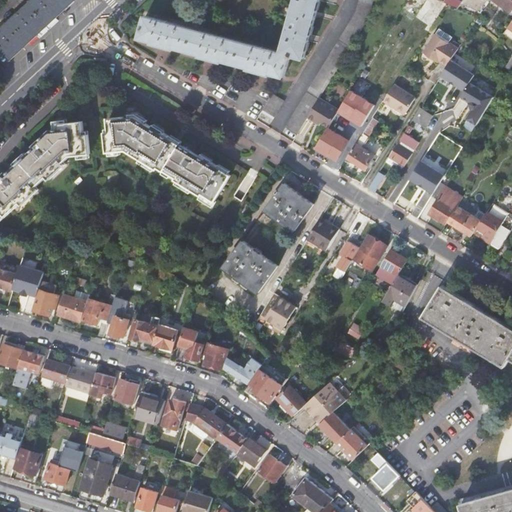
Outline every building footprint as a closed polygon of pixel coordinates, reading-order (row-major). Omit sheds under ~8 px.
[(30,0),(0,28),(0,49),(10,60),(74,0),(30,0)] [(296,0),(282,52),(146,15),(140,37),(154,41),(153,42),(175,48),(175,47),(202,54),(201,55),(223,61),(223,60),(250,67),(249,68),(271,74),(271,73),(285,76),(291,57),(293,57),(294,55),(305,58),(320,0),(296,0)] [(286,126),(300,135),(311,118),(323,98),(354,47),(375,11),(376,0),(359,0),(356,11),(286,126)] [(440,14),(447,3),(444,2),(439,0),(407,0),(399,13),(409,20),(421,1),(440,14)] [(511,0),(495,0),(511,12),(511,11),(511,0)] [(378,111),(384,101),(395,84),(407,66),(425,37),(415,31),(374,95),(376,97),(364,115),(371,120),(377,111),(378,111)] [(424,53),(433,58),(435,56),(440,59),(439,60),(439,61),(448,66),(459,48),(437,34),(424,53)] [(511,58),(503,73),(508,76),(511,69),(511,58)] [(448,66),(441,75),(465,90),(470,81),(475,74),(452,59),(448,66)] [(468,117),(478,124),(495,96),(470,81),(465,90),(461,96),(470,101),(471,102),(475,107),(474,109),(468,117)] [(416,97),(395,84),(384,101),(406,114),(416,97)] [(284,101),(273,94),(262,111),(273,118),(284,101)] [(340,110),(323,98),(311,118),(317,122),(319,120),(329,127),(340,110)] [(434,115),(421,107),(413,119),(427,127),(434,115)] [(138,113),(130,114),(131,117),(137,117),(147,123),(148,120),(138,113)] [(219,167),(220,166),(212,161),(211,162),(202,156),(181,144),(181,145),(174,142),(175,140),(171,137),(171,136),(164,132),(164,133),(153,126),(147,123),(137,117),(131,117),(124,118),(124,116),(110,118),(111,132),(107,132),(109,151),(110,151),(121,150),(128,150),(142,158),(150,163),(152,161),(158,165),(178,177),(176,179),(178,180),(193,189),(202,195),(204,193),(216,200),(232,175),(230,174),(219,167)] [(380,122),(374,117),(348,157),(367,169),(375,154),(365,147),(380,122)] [(68,119),(55,120),(55,129),(60,129),(60,123),(68,122),(68,119)] [(28,195),(37,187),(48,176),(63,162),(64,163),(71,156),(79,155),(90,153),(91,153),(89,134),(84,134),(83,121),(68,122),(60,123),(60,129),(55,129),(51,130),(28,152),(29,154),(1,180),(0,178),(0,217),(5,213),(7,216),(22,202),(29,196),(28,195)] [(165,130),(155,124),(153,126),(164,133),(164,132),(165,130)] [(407,129),(404,132),(408,135),(413,127),(409,125),(407,129)] [(349,140),(329,128),(317,146),(337,159),(349,140)] [(419,142),(418,141),(412,137),(408,135),(404,132),(390,155),(405,165),(413,152),(400,144),(402,141),(415,149),(419,142)] [(183,141),(173,134),(171,136),(171,137),(175,140),(174,142),(181,145),(181,144),(183,141)] [(0,178),(1,180),(29,154),(28,152),(20,160),(19,159),(7,170),(8,171),(0,178)] [(202,156),(211,162),(212,161),(213,160),(203,154),(202,156)] [(139,161),(155,170),(158,165),(152,161),(150,163),(142,158),(139,161)] [(422,159),(411,177),(434,193),(441,182),(446,174),(422,159)] [(64,163),(63,162),(48,176),(50,179),(66,165),(64,163)] [(231,171),(221,164),(220,166),(219,167),(230,174),(231,171)] [(384,177),(378,173),(369,187),(376,191),(384,177)] [(176,183),(191,192),(193,189),(178,180),(176,183)] [(296,229),(316,203),(288,182),(282,189),(280,188),(278,191),(280,192),(268,208),(296,229)] [(430,213),(446,223),(449,220),(458,205),(463,196),(441,182),(434,193),(433,196),(439,200),(430,213)] [(29,196),(22,202),(24,204),(39,189),(37,187),(28,195),(29,196)] [(472,235),(473,234),(482,220),(458,205),(449,220),(472,235)] [(511,209),(504,222),(503,224),(504,224),(492,243),(501,248),(511,229),(511,209)] [(487,212),(482,220),(473,234),(490,245),(503,224),(504,222),(487,212)] [(341,227),(322,216),(310,238),(309,238),(327,249),(341,227)] [(369,234),(361,248),(355,258),(375,270),(388,246),(369,234)] [(280,265),(246,239),(226,265),(260,291),(280,265)] [(352,263),(355,258),(361,248),(350,241),(342,254),(345,256),(338,266),(339,267),(347,271),(352,263)] [(377,274),(394,284),(401,274),(409,260),(391,250),(377,274)] [(339,261),(333,258),(327,269),(332,272),(339,261)] [(372,275),(375,270),(355,258),(352,263),(364,270),(366,267),(369,269),(367,273),(372,275)] [(40,289),(43,280),(46,270),(22,263),(19,273),(14,288),(22,291),(29,293),(38,296),(40,289)] [(150,273),(173,280),(175,276),(152,264),(150,273)] [(0,285),(13,290),(14,288),(19,273),(0,267),(0,285)] [(339,267),(323,294),(331,298),(347,271),(339,267)] [(419,284),(401,274),(394,284),(386,299),(393,303),(398,295),(409,302),(419,284)] [(43,280),(40,289),(55,293),(57,285),(43,280)] [(511,328),(500,322),(502,320),(494,315),(493,317),(475,307),(477,305),(469,300),(468,302),(443,287),(425,317),(507,366),(511,358),(511,328)] [(55,293),(40,289),(38,296),(38,298),(34,309),(52,314),(54,307),(57,308),(61,295),(55,293)] [(298,307),(276,293),(263,315),(268,319),(285,329),(298,307)] [(82,322),(83,319),(88,302),(87,300),(65,294),(58,314),(82,322)] [(90,298),(88,302),(83,319),(99,324),(100,320),(108,323),(115,298),(112,297),(109,304),(103,303),(99,301),(90,298)] [(137,319),(153,323),(155,316),(140,312),(137,319)] [(125,336),(130,319),(117,315),(112,333),(120,336),(121,334),(125,336)] [(154,343),(160,324),(162,318),(155,316),(153,323),(137,319),(132,337),(141,340),(142,339),(142,337),(149,339),(148,341),(154,343)] [(285,329),(268,319),(265,324),(282,334),(285,329)] [(178,350),(180,345),(185,327),(187,323),(182,321),(179,330),(174,348),(178,350)] [(355,321),(350,332),(361,338),(366,327),(355,321)] [(154,343),(173,349),(174,348),(179,330),(160,324),(154,343)] [(197,342),(200,331),(185,327),(180,345),(186,347),(190,348),(189,351),(187,357),(200,361),(205,344),(197,342)] [(205,344),(206,344),(207,342),(210,332),(201,329),(200,331),(197,342),(205,344)] [(333,349),(338,341),(341,337),(333,332),(320,354),(328,359),(333,349)] [(254,342),(247,337),(243,343),(249,348),(254,342)] [(20,367),(25,349),(27,346),(20,343),(18,345),(6,341),(0,359),(0,362),(19,368),(20,367)] [(333,349),(351,357),(353,354),(356,348),(338,341),(333,349)] [(207,342),(206,344),(203,353),(208,354),(206,362),(224,368),(229,349),(207,342)] [(40,373),(45,355),(25,349),(20,367),(30,370),(40,373)] [(408,360),(399,352),(398,353),(391,362),(402,369),(408,360)] [(244,363),(236,358),(235,360),(246,368),(253,358),(249,355),(244,363)] [(246,381),(250,384),(250,383),(263,365),(253,358),(246,368),(235,360),(229,356),(225,367),(246,381)] [(72,366),(48,359),(43,375),(55,379),(67,383),(72,366)] [(263,365),(250,383),(258,387),(256,391),(271,401),(283,385),(273,378),(276,374),(263,365)] [(428,372),(421,365),(414,372),(421,379),(428,372)] [(66,385),(90,392),(93,382),(96,373),(72,366),(67,383),(66,385)] [(30,370),(20,367),(19,368),(18,374),(28,377),(30,370)] [(276,374),(273,378),(283,385),(287,379),(277,372),(276,374)] [(93,382),(90,392),(90,393),(101,397),(103,391),(108,393),(113,377),(99,373),(95,383),(93,382)] [(55,379),(43,375),(40,384),(52,387),(55,379)] [(140,384),(122,378),(116,397),(134,403),(140,384)] [(321,424),(334,412),(347,400),(331,382),(307,403),(305,405),(313,414),(321,424)] [(303,407),(305,405),(307,403),(291,386),(278,397),(294,415),(303,407)] [(151,396),(142,393),(135,416),(159,423),(165,403),(150,398),(151,396)] [(9,398),(0,395),(0,403),(7,406),(9,398)] [(176,398),(176,401),(175,405),(170,403),(163,425),(178,430),(187,402),(176,398)] [(7,406),(15,408),(16,402),(9,400),(7,406)] [(210,433),(218,439),(218,438),(228,425),(206,408),(191,404),(186,420),(196,423),(197,424),(210,433)] [(31,414),(38,416),(41,416),(42,411),(33,408),(31,414)] [(351,430),(334,412),(321,424),(338,442),(351,430)] [(36,422),(38,416),(31,414),(29,420),(36,422)] [(127,426),(107,420),(105,429),(102,435),(123,442),(127,426)] [(210,433),(197,424),(194,428),(194,432),(203,438),(207,438),(210,433)] [(228,424),(228,425),(218,438),(239,453),(249,439),(228,424)] [(93,425),(91,432),(102,435),(105,429),(93,425)] [(370,444),(355,426),(352,428),(369,446),(370,444)] [(369,446),(352,428),(351,430),(338,442),(337,442),(354,460),(369,446)] [(8,435),(0,432),(0,453),(17,458),(23,439),(14,437),(14,436),(14,435),(14,434),(13,434),(13,433),(12,433),(11,433),(10,433),(9,433),(8,434),(8,435)] [(126,443),(123,442),(102,435),(91,432),(88,441),(105,446),(105,448),(123,453),(126,443)] [(129,436),(126,443),(140,447),(142,442),(142,440),(129,436)] [(268,450),(250,437),(249,439),(239,453),(238,453),(256,466),(268,450)] [(80,448),(81,441),(67,439),(63,464),(82,466),(84,449),(80,448)] [(142,442),(140,447),(150,450),(152,445),(142,442)] [(37,473),(42,454),(22,448),(16,467),(37,473)] [(46,451),(41,468),(48,470),(46,478),(66,484),(71,469),(51,462),(53,453),(46,451)] [(385,490),(400,475),(379,453),(373,459),(382,469),(373,477),(385,490)] [(287,467),(271,455),(260,470),(276,482),(287,467)] [(104,495),(113,465),(91,459),(82,488),(104,495)] [(135,479),(117,474),(112,490),(122,493),(121,495),(136,500),(147,464),(143,463),(143,464),(140,464),(135,479)] [(321,511),(330,503),(334,500),(307,478),(293,496),(310,509),(306,511),(321,511)] [(177,489),(166,486),(157,511),(176,511),(181,500),(174,498),(177,489)] [(192,486),(190,491),(201,494),(203,489),(192,486)] [(152,511),(159,492),(153,490),(144,487),(138,506),(137,509),(144,511),(145,509),(152,511)] [(461,501),(464,511),(511,511),(511,489),(507,491),(506,489),(481,495),(482,498),(475,500),(474,498),(461,501)] [(209,511),(214,499),(201,494),(190,491),(184,511),(209,511)] [(435,511),(416,491),(407,500),(415,508),(414,509),(416,511),(435,511)] [(259,498),(255,504),(260,508),(265,502),(259,498)] [(321,511),(339,511),(330,503),(321,511)]
